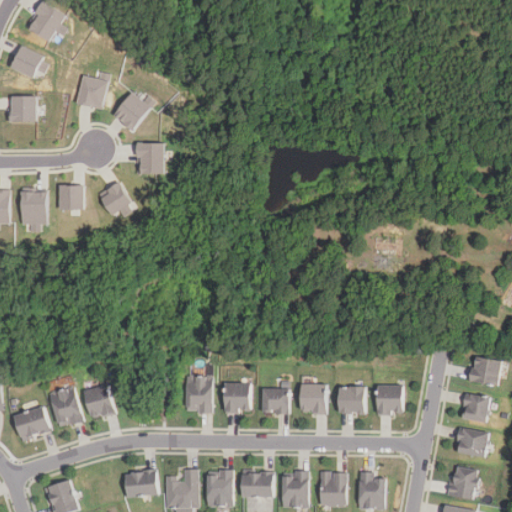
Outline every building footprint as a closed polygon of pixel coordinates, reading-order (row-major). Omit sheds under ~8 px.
[(45,0),(28,26),(51,41),(68,15),(45,0)] [(36,77),(46,55),(23,45),(13,68),(36,77)] [(112,74),(99,70),(97,77),(85,74),(78,103),(103,109),(112,74)] [(142,96),(132,91),(116,117),(138,130),(156,99),(144,92),(142,96)] [(13,96),(13,107),(9,107),(9,121),(39,121),(38,95),(13,96)] [(139,173),(166,173),(166,142),(139,142),(139,173)] [(123,210),(126,216),(136,210),(121,182),(101,192),(114,215),(123,210)] [(86,184),(61,185),(62,210),(87,209),(86,184)] [(49,188),(23,189),(24,223),(32,223),(32,231),(43,231),(43,224),(50,224),(49,188)] [(12,189),(0,189),(0,223),(12,223),(12,189)] [(405,240),(378,237),(375,261),(401,265),(405,240)] [(499,385),(502,361),(475,356),(471,381),(499,385)] [(214,411),(214,375),(189,375),(189,411),(214,411)] [(100,416),(124,410),(118,383),(94,388),(100,416)] [(252,383),(227,383),(227,412),(252,412),(252,383)] [(303,412),(327,412),(327,384),(303,384),(303,412)] [(403,385),(378,385),(378,414),(403,414),(403,385)] [(64,424),(89,420),(83,386),(58,390),(64,424)] [(340,386),(340,413),(366,413),(366,386),(340,386)] [(291,413),(291,388),(265,388),(265,413),(291,413)] [(464,420),(487,422),(490,396),(466,393),(464,420)] [(52,431),(45,406),(15,415),(23,440),(52,431)] [(489,432),(462,427),(458,452),(485,457),(489,432)] [(173,474),(173,505),(205,505),(205,466),(190,466),(190,474),(173,474)] [(476,499),(481,470),(455,466),(450,495),(476,499)] [(131,469),(132,493),(163,493),(163,468),(131,469)] [(240,469),(215,469),(215,505),(240,505),(240,469)] [(297,475),(284,475),(284,506),(310,506),(310,470),(297,470),(297,475)] [(281,496),(281,471),(249,471),(249,496),(281,496)] [(348,505),(348,472),(322,472),(322,505),(348,505)] [(376,478),(376,472),(361,472),(361,508),(386,508),(386,478),(376,478)] [(73,511),(80,510),(71,480),(47,487),(55,511),(73,511)]
